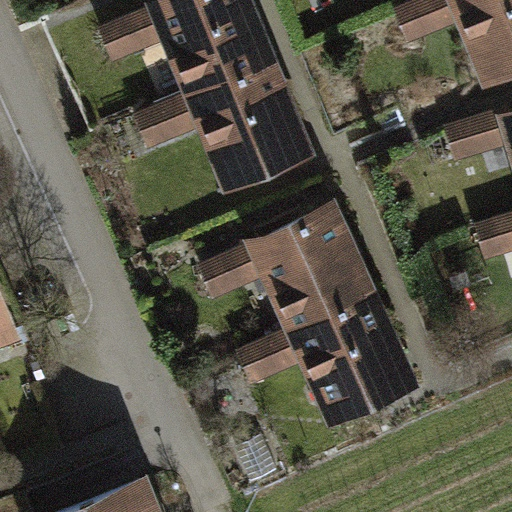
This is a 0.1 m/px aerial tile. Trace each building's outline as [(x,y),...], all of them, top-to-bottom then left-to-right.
[(171,31),(194,88),(268,58),(260,41),(261,36),(261,30),(257,25),(253,22),(243,0),(160,0),(158,1),(171,31)] [(466,13),(460,0),(414,0),(411,1),(424,30),(466,13)] [(511,0),(460,0),(466,13),(490,70),(511,61),(511,0)] [(128,49),(171,31),(158,1),(116,20),(128,49)] [(424,30),(411,1),(399,6),(411,35),(424,30)] [(128,49),(116,20),(103,26),(115,54),(128,49)] [(206,118),(231,176),(304,146),(296,126),(297,121),(296,116),(293,112),(289,109),(268,58),(194,88),(206,118)] [(164,136),(206,118),(194,88),(151,107),(164,136)] [(511,136),(511,124),(509,114),(506,106),(448,123),(458,153),(511,136)] [(164,136),(151,107),(139,112),(152,141),(164,136)] [(270,266),(296,323),(368,290),(360,273),(361,267),(360,262),(357,258),(352,255),(329,204),(256,237),(270,266)] [(511,243),(511,212),(493,218),(502,247),(511,243)] [(488,251),(502,247),(493,218),(479,223),(488,251)] [(214,291),(270,266),(256,237),(214,257),(221,271),(209,277),(214,291)] [(209,277),(221,271),(214,257),(202,263),(209,277)] [(308,351),(335,409),(407,376),(399,358),(399,353),(399,347),(395,343),(391,340),(368,290),(296,323),(308,351)] [(0,299),(0,330),(10,326),(0,299)] [(308,351),(296,323),(254,342),(266,371),(308,351)] [(253,376),(266,371),(254,342),(241,347),(253,376)] [(277,465),(262,431),(236,442),(251,476),(277,465)] [(54,511),(154,511),(141,479),(54,511)]
